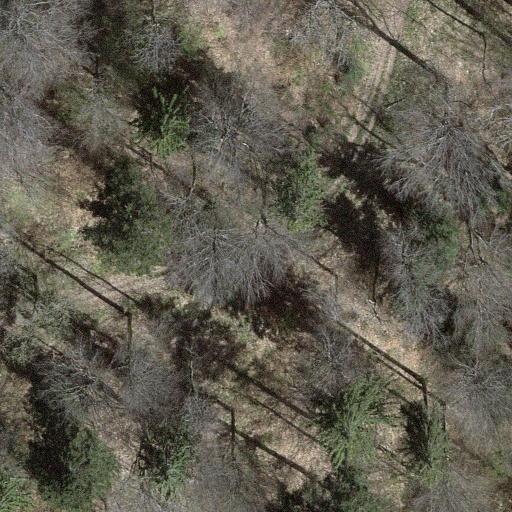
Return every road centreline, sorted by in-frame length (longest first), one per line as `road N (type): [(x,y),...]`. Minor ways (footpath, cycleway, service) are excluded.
road 1 (track): [(0,327),(128,288),(297,212),(342,175),(361,145),(404,0)]
road 2 (track): [(128,288),(0,239)]
